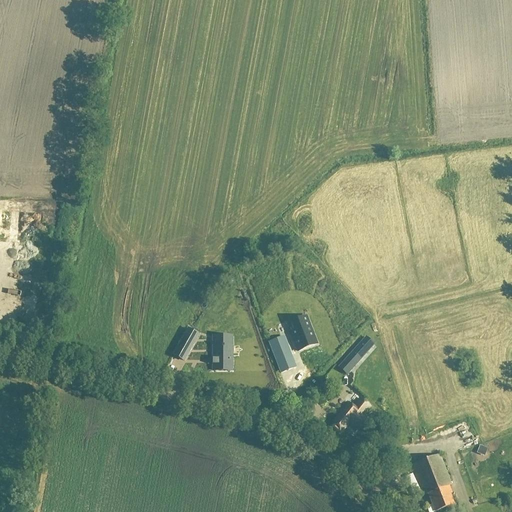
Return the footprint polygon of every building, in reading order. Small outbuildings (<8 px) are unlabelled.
[(493,207),(464,210),(476,314),(485,313),(484,310),(490,309),(491,320),(506,318),(493,207)] [(401,270),(412,277),(420,266),(408,259),(401,270)] [(379,284),(383,283),(384,284),(392,281),(389,272),(376,276),(379,284)] [(344,279),(331,283),(336,300),(340,299),(343,308),(341,308),(348,329),(360,325),(344,279)] [(376,311),(369,314),(372,320),(379,316),(376,311)] [(298,352),(317,345),(306,317),(287,324),(298,352)] [(431,322),(399,332),(404,348),(414,345),(415,351),(426,348),(427,350),(438,347),(431,322)] [(193,344),(183,338),(178,347),(188,353),(193,344)] [(366,338),(339,368),(346,375),(373,345),(366,338)] [(231,372),(231,342),(222,342),(222,346),(213,346),(213,360),(212,360),(212,361),(213,361),(213,365),(212,365),(212,366),(213,366),(213,372),(231,372)] [(279,383),(294,377),(283,346),(268,352),(279,383)] [(455,397),(465,395),(458,363),(448,366),(455,397)] [(468,395),(459,398),(461,403),(470,400),(468,395)] [(366,419),(363,416),(370,407),(360,400),(353,408),(347,403),(341,412),(334,422),(332,426),(339,432),(344,430),(345,428),(352,434),(354,434),(358,429),(366,419)] [(482,410),(495,462),(510,458),(511,462),(511,461),(511,439),(506,416),(510,414),(508,406),(504,407),(505,413),(499,414),(500,418),(492,420),(489,408),(482,410)] [(465,462),(471,480),(488,475),(480,448),(466,453),(468,461),(465,462)] [(424,497),(427,495),(432,506),(426,508),(427,511),(439,511),(454,506),(450,495),(452,494),(449,486),(450,486),(439,456),(412,467),(424,497)] [(511,489),(476,494),(477,502),(511,497),(511,489)]
